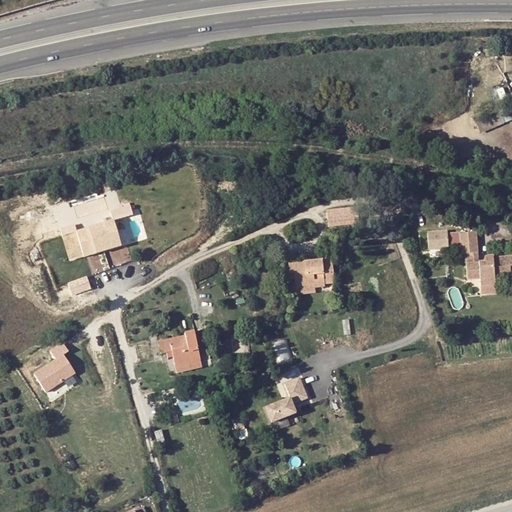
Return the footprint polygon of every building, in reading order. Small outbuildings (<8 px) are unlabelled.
[(496,116),(479,125),(483,132),(500,124),(496,116)] [(329,226),(356,225),(354,207),(328,208),(329,226)] [(119,219),(77,230),(84,257),(126,246),(119,219)] [(470,247),(467,227),(448,230),(452,250),(454,249),(470,247)] [(454,249),(456,261),(472,259),(470,247),(454,249)] [(486,256),(472,259),(456,261),(460,281),(474,279),(475,286),(490,283),(489,278),(501,277),(500,265),(506,264),(504,252),(486,255),(486,256)] [(295,276),(296,284),(314,282),(336,279),(334,258),(289,262),(290,277),(295,276)] [(72,294),(92,290),(90,277),(70,281),(72,294)] [(206,321),(187,325),(188,328),(161,334),(163,345),(174,342),(178,357),(204,351),(213,348),(206,321)] [(287,338),(273,342),(280,365),(294,361),(287,338)] [(56,361),(35,371),(46,392),(80,374),(64,344),(51,350),(56,361)] [(180,365),(206,358),(204,351),(178,357),(180,365)] [(278,390),(255,402),(263,416),(285,404),(278,390)]
